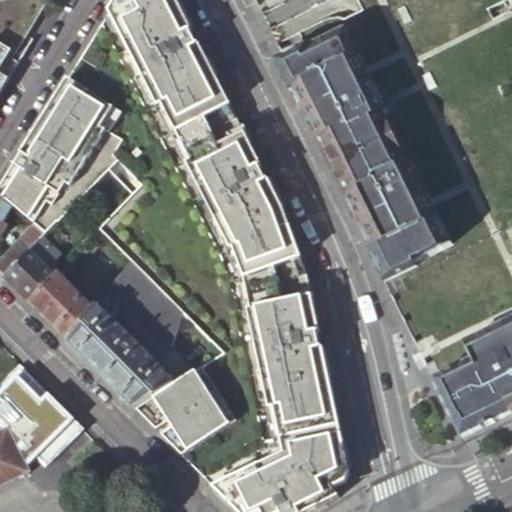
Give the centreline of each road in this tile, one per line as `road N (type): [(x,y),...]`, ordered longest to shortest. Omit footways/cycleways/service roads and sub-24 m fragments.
road 1 (tertiary): [(400,511),(330,252),(210,0)]
road 2 (unclassified): [(0,313),(198,511)]
road 3 (unclassified): [(91,0),(0,147)]
